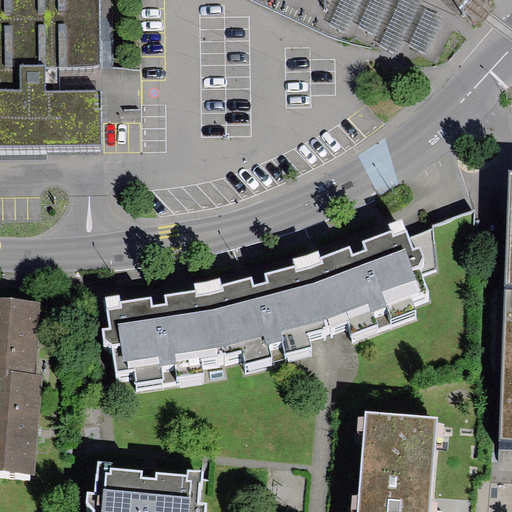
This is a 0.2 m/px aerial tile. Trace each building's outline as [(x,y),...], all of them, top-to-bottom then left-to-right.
[(0,0),(0,82),(13,83),(13,102),(0,102),(0,156),(93,155),(94,101),(36,102),(36,82),(90,80),(88,0),(0,0)] [(511,183),(503,184),(504,296),(511,295),(511,183)] [(349,265),(301,283),(321,354),(349,345),(427,312),(398,244),(349,265)] [(249,299),(201,312),(213,385),(246,377),(285,366),(321,354),(301,283),(249,299)] [(177,392),(213,385),(201,312),(148,319),(98,319),(111,398),(177,392)] [(30,317),(0,314),(0,386),(25,388),(30,317)] [(0,386),(0,489),(28,491),(34,389),(25,388),(0,386)] [(360,511),(430,511),(437,432),(367,426),(360,511)] [(196,511),(198,501),(86,491),(83,511),(196,511)]
